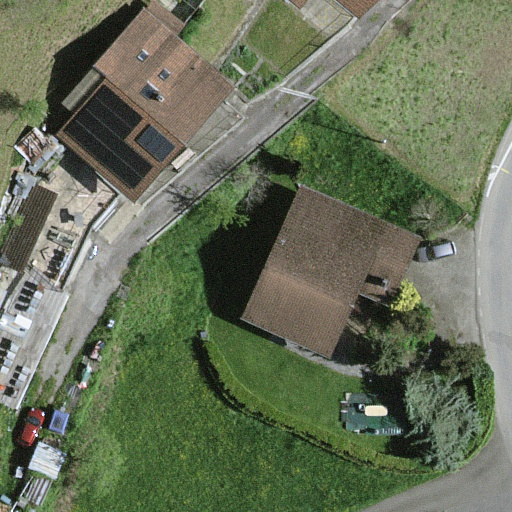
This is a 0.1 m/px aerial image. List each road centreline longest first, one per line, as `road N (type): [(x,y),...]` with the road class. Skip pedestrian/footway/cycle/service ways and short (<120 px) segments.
road 1 (residential): [(107,255),(392,0)]
road 2 (residential): [(511,202),(500,261),(511,366)]
